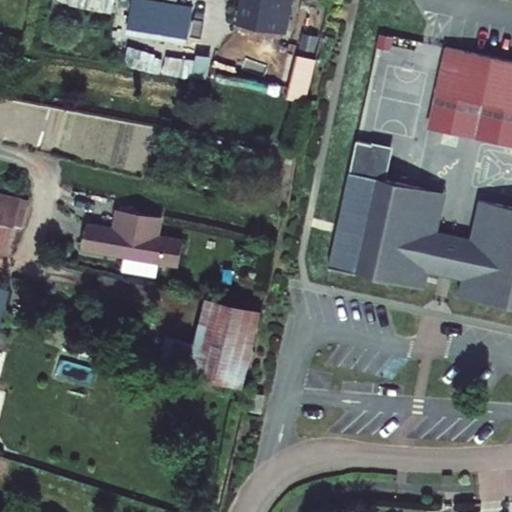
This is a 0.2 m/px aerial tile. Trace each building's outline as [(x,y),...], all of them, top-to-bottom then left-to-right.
[(245,0),(242,21),(287,29),(291,0),(245,0)] [(152,23),(206,31),(209,11),(155,2),(152,23)] [(511,60),(445,46),(438,82),(442,82),(439,93),(511,109),(511,60)] [(289,102),(308,104),(313,60),(294,58),(289,102)] [(442,82),(438,82),(428,127),(511,145),(511,109),(439,93),(442,82)] [(0,138),(142,170),(151,129),(0,96),(0,138)] [(350,172),(329,267),(424,288),(430,262),(444,265),(464,269),(459,295),(511,306),(511,206),(479,199),(470,241),(436,234),(439,221),(439,218),(440,215),(440,212),(439,209),(438,206),(437,203),(436,200),(434,197),(432,195),(430,193),(427,191),(425,189),(422,188),(419,187),(416,186),(350,172)] [(445,192),(416,186),(419,187),(422,188),(425,189),(427,191),(430,193),(432,195),(434,197),(436,200),(437,203),(438,206),(439,209),(440,212),(440,215),(439,218),(439,221),(445,192)] [(0,195),(0,249),(8,251),(17,198),(0,195)] [(86,225),(82,247),(109,251),(109,255),(177,267),(182,241),(156,237),(159,223),(160,217),(116,210),(115,215),(113,230),(99,227),(86,225)] [(205,300),(186,375),(245,388),(261,312),(205,300)] [(258,400),(248,398),(244,416),(254,418),(258,400)]
